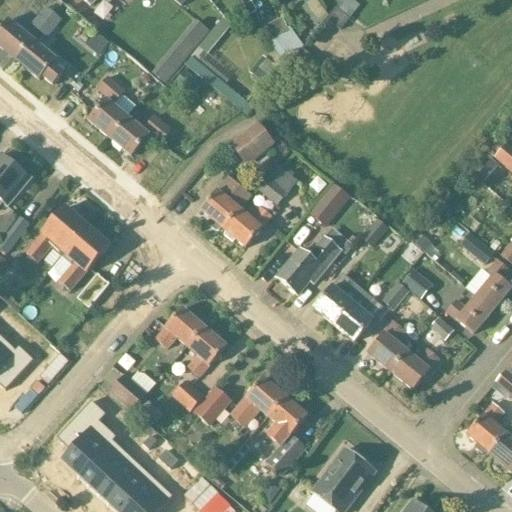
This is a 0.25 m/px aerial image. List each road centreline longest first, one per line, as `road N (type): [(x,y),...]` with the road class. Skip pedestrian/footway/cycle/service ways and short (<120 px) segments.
road 1 (residential): [(417,447),(184,253)]
road 2 (residential): [(184,253),(28,430),(1,447)]
road 3 (residential): [(184,253),(0,98)]
road 4 (residential): [(417,447),(511,335)]
